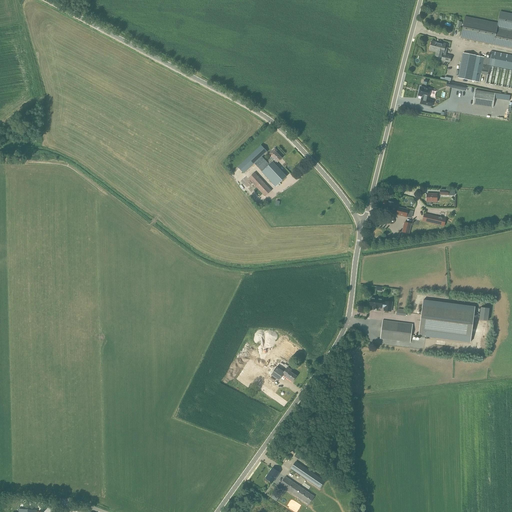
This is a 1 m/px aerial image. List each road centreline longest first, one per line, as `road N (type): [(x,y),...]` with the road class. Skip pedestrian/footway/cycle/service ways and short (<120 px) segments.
road 1 (tertiary): [(362,224),(299,148),(255,110),(44,0)]
road 2 (tertiary): [(217,511),(337,345),(362,224)]
road 3 (unclassified): [(362,224),(419,0)]
